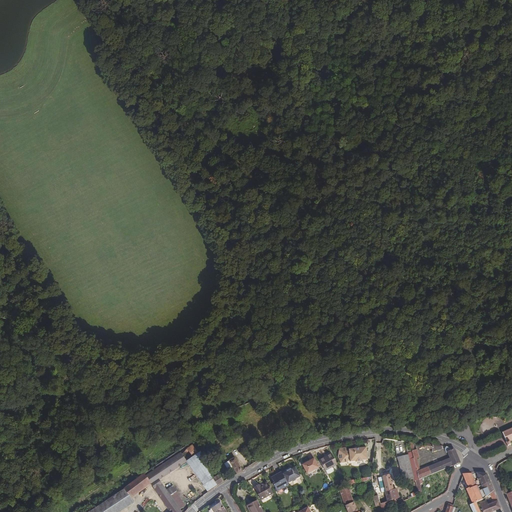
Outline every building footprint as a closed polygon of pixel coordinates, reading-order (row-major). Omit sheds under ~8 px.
[(511,428),(502,433),(507,443),(506,443),(507,447),(511,445),(510,442),(511,440),(511,428)] [(442,449),(442,446),(421,443),(421,448),(432,449),(432,452),(442,449)] [(204,485),(213,477),(200,452),(198,453),(192,444),(146,475),(151,483),(150,484),(151,485),(159,480),(187,461),(204,485)] [(411,452),(418,479),(423,478),(453,465),(453,466),(455,466),(460,463),(455,451),(446,447),(445,449),(446,453),(447,452),(450,458),(420,471),(417,458),(419,458),(417,450),(411,451),(411,452)] [(365,448),(359,449),(354,449),(348,450),(348,451),(346,451),(345,448),(338,449),(337,457),(340,463),(347,463),(347,461),(349,461),(349,462),(355,461),(355,463),(362,462),(361,461),(367,460),(365,448)] [(336,465),(330,454),(325,457),(326,458),(323,459),(323,458),(318,461),(324,471),(336,465)] [(409,455),(398,458),(403,481),(414,479),(409,455)] [(243,471),(243,470),(235,457),(229,461),(237,473),(237,474),(243,471)] [(317,467),(313,459),(301,465),(306,474),(306,473),(317,468),(317,467)] [(282,474),(287,483),(299,477),(294,467),(290,470),(289,469),(286,471),(286,472),(282,474)] [(276,491),(288,485),(287,483),(282,474),(280,472),(270,477),(274,483),(272,484),(276,491)] [(217,486),(224,481),(219,473),(213,478),(217,486)] [(131,498),(150,484),(151,483),(146,475),(144,474),(119,491),(97,507),(88,511),(118,511),(134,502),(131,498)] [(482,500),(477,486),(471,474),(463,474),(475,502),(476,503),(482,500)] [(477,486),(481,485),(476,474),(475,474),(473,474),(471,474),(477,486)] [(481,485),(489,481),(487,474),(482,474),(476,474),(481,485)] [(388,502),(396,499),(390,475),(383,477),(387,492),(386,492),(388,502)] [(209,492),(217,486),(213,478),(213,477),(204,485),(209,492)] [(151,485),(154,489),(162,483),(159,480),(151,485)] [(181,511),(170,495),(176,492),(177,491),(170,481),(164,486),(162,483),(154,489),(170,511),(181,511)] [(481,485),(486,497),(493,491),(489,481),(481,485)] [(260,499),(272,493),(267,483),(259,487),(258,485),(254,488),(260,499)] [(348,493),(345,488),(344,485),(336,488),(344,505),(352,501),(348,493)] [(494,503),(497,501),(493,491),(486,497),(485,498),(486,501),(491,497),(494,503)] [(181,511),(184,511),(188,508),(176,492),(170,495),(181,511)] [(388,502),(381,504),(382,510),(397,504),(397,503),(396,499),(388,502)] [(262,511),(257,501),(247,506),(250,511),(262,511)] [(492,511),(500,509),(497,501),(494,503),(488,505),(486,501),(477,504),(479,511),(492,511)] [(213,511),(220,511),(225,510),(220,503),(211,509),(213,511)] [(357,511),(353,503),(345,507),(347,511),(357,511)]
